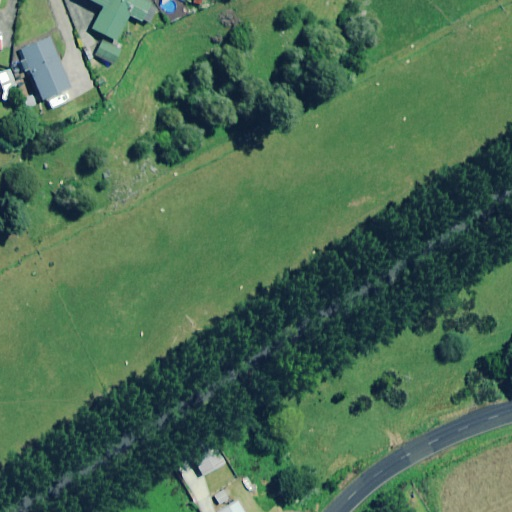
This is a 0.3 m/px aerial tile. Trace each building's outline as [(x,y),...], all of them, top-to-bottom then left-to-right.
[(153,7),(139,0),(84,0),(100,8),(89,29),(113,41),(126,15),(145,25),(153,7)] [(180,18),(176,9),(161,15),(165,24),(180,18)] [(67,88),(45,38),(17,50),(39,100),(67,88)] [(118,50),(98,40),(90,55),(111,65),(118,50)] [(0,84),(12,80),(8,70),(0,73),(0,84)] [(242,511),(236,501),(215,511),(242,511)]
